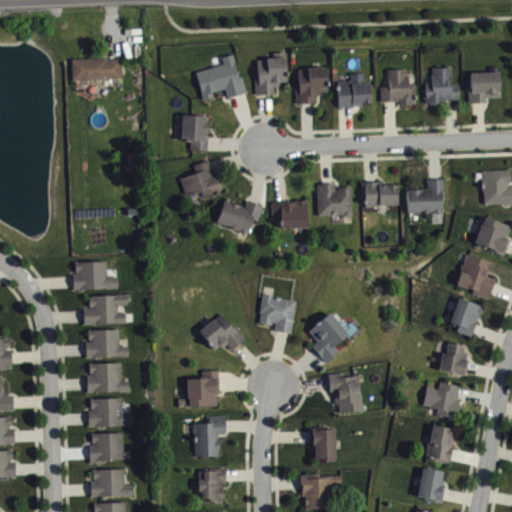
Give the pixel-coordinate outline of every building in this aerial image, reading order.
[(254,93),(273,92),(273,85),(278,84),(278,80),(285,80),(284,50),(272,51),(272,56),(265,56),(265,58),(256,58),(257,76),(254,77),(254,93)] [(202,98),(199,91),(200,90),(195,70),(223,63),(221,56),(232,53),(235,61),(234,62),(238,76),(241,75),(246,90),(227,96),(224,86),(211,90),(213,96),(202,98)] [(71,57),(72,79),(121,77),(121,57),(107,58),(107,56),(71,57)] [(295,102),(295,86),(298,86),(297,68),(307,67),(307,66),(325,65),(326,89),(320,90),(320,93),(313,94),(314,101),(295,102)] [(430,72),(431,81),(424,81),(424,91),(423,91),(423,97),(424,97),(424,101),(428,101),(428,102),(440,102),(440,101),(444,101),(444,98),(459,97),(458,82),(450,82),(450,65),(432,66),(432,72),(430,72)] [(380,100),(380,85),(388,85),(388,77),(387,77),(386,67),(405,67),(405,73),(407,74),(407,82),(414,81),(415,102),(411,102),(411,104),(399,104),(399,98),(397,98),(397,100),(380,100)] [(468,101),(467,86),(470,86),(469,71),(499,69),(501,95),(485,95),(486,100),(468,101)] [(336,80),(338,106),(352,105),(352,104),(361,104),(361,100),(370,100),(369,81),(363,81),(362,71),(349,72),(349,79),(336,80)] [(181,113),(180,138),(189,139),(189,147),(206,148),(207,133),(204,133),(204,130),(207,130),(207,122),(204,121),(204,114),(181,113)] [(179,177),(185,193),(200,189),(202,195),(221,189),(220,186),(221,185),(216,170),(212,171),(207,158),(192,164),(195,171),(179,177)] [(483,202),(483,189),(481,189),(481,169),(510,168),(510,180),(507,181),(508,185),(511,184),(511,202),(500,203),(500,201),(483,202)] [(406,188),(407,211),(431,211),(431,212),(442,211),(441,195),(444,195),(443,177),(427,178),(427,187),(406,188)] [(361,180),(361,196),(364,196),(365,205),(379,205),(379,203),(397,203),(396,186),(397,186),(397,183),(387,183),(387,180),(379,180),(379,179),(361,180)] [(316,183),(317,214),(341,213),(343,215),(348,215),(351,212),(350,185),(337,185),(338,188),(334,188),(334,181),(318,182),(318,183),(316,183)] [(224,198),(216,220),(238,228),(237,230),(246,233),(252,218),(257,220),(262,204),(247,198),(244,205),(224,198)] [(270,200),(271,217),(280,217),(280,227),(306,226),(306,198),(295,198),(295,201),(282,202),(282,200),(270,200)] [(473,240),(480,222),(482,222),(485,215),(511,225),(507,236),(510,237),(504,255),(488,249),(489,246),(473,240)] [(455,282),(460,267),(459,266),(460,262),(462,262),(466,252),(492,260),(490,269),(488,269),(486,274),(495,278),(487,297),(471,291),(472,288),(455,282)] [(74,260),(75,270),(77,270),(77,272),(72,272),(72,287),(117,286),(116,275),(106,275),(105,259),(74,260)] [(261,291),(258,310),(260,311),(258,320),(271,323),(271,321),(274,321),(273,328),(290,332),(295,299),(273,295),(273,293),(261,291)] [(88,295),(88,305),(92,305),(92,306),(82,307),(83,322),(124,321),(124,311),(116,311),(116,303),(126,303),(125,299),(130,298),(129,292),(115,292),(91,293),(91,295),(88,295)] [(458,295),(449,320),(458,324),(456,329),(470,334),(477,314),(479,315),(482,305),(458,295)] [(307,329),(329,310),(347,332),(333,345),(338,349),(325,360),(310,344),(316,339),(307,329)] [(198,328),(213,347),(219,342),(222,345),(226,342),(231,348),(245,336),(235,324),(233,326),(221,312),(214,317),(213,316),(198,328)] [(87,327),(87,338),(89,338),(89,340),(85,340),(85,355),(126,354),(126,344),(119,345),(118,327),(87,327)] [(0,336),(0,366),(11,366),(10,348),(5,348),(5,346),(7,346),(7,336),(0,336)] [(447,340),(445,351),(434,350),(433,358),(439,359),(438,368),(463,373),(463,372),(465,372),(468,358),(465,358),(467,351),(462,350),(463,343),(447,340)] [(88,361),(88,371),(91,371),(91,373),(86,373),(86,391),(128,389),(127,379),(120,379),(119,361),(88,361)] [(185,377),(186,396),(188,396),(188,404),(216,404),(215,391),(219,391),(218,377),(217,375),(217,368),(201,369),(201,375),(198,375),(198,376),(185,377)] [(327,372),(328,390),(333,390),(334,402),(337,402),(339,411),(363,408),(362,401),(360,401),(360,397),(361,397),(360,393),(359,393),(357,379),(356,380),(355,374),(344,375),(343,371),(327,372)] [(0,374),(0,408),(12,408),(12,393),(2,393),(1,374),(0,374)] [(422,403),(426,384),(438,386),(439,380),(458,384),(456,397),(459,398),(455,418),(435,413),(436,407),(428,405),(428,404),(422,403)] [(89,397),(90,407),(92,406),(92,409),(87,409),(88,424),(129,423),(128,411),(121,411),(120,396),(89,397)] [(194,454),(218,453),(217,432),(225,432),(225,413),(208,414),(209,421),(192,421),(194,454)] [(0,414),(0,442),(13,442),(13,426),(8,427),(8,424),(10,424),(10,414),(0,414)] [(432,423),(429,441),(427,440),(424,454),(434,456),(433,459),(448,461),(452,444),(451,444),(452,436),(449,435),(451,426),(432,423)] [(314,456),(335,456),(334,427),(326,427),(326,425),(309,425),(309,442),(311,442),(311,444),(314,444),(314,456)] [(90,431),(90,441),(93,440),(93,443),(88,443),(89,462),(105,461),(105,457),(122,457),(122,430),(90,431)] [(0,448),(0,474),(14,474),(14,460),(9,460),(9,457),(11,457),(11,448),(0,448)] [(422,465),(416,494),(425,496),(425,498),(441,500),(444,484),(440,484),(443,469),(422,465)] [(92,467),(92,477),(95,476),(95,479),(90,479),(90,495),(132,493),(131,483),(124,484),(123,466),(92,467)] [(201,497),(201,489),(197,489),(197,478),(203,478),(203,467),(224,466),(225,482),(222,482),(222,500),(209,500),(208,497),(201,497)] [(299,472),(300,494),(305,494),(305,507),(330,507),(329,493),(341,492),(341,473),(320,474),(320,471),(299,472)] [(93,501),(93,510),(95,510),(95,511),(124,511),(124,500),(93,501)]
